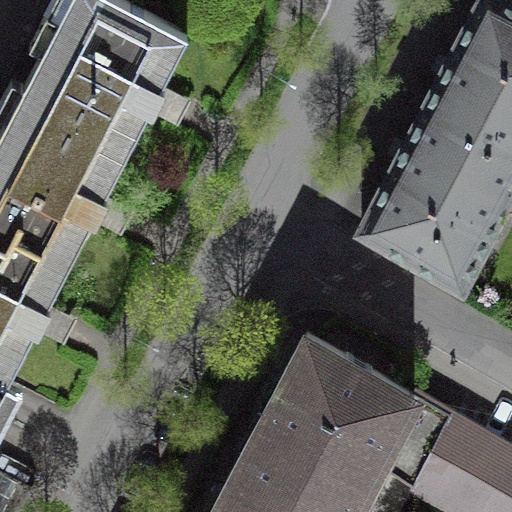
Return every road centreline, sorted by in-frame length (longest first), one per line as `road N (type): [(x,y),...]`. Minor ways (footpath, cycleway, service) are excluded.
road 1 (residential): [(98,511),(254,213)]
road 2 (residential): [(254,213),(511,358)]
road 3 (residential): [(254,213),(367,0)]
